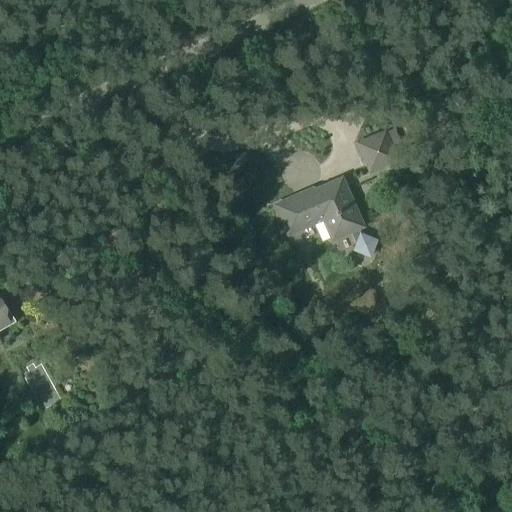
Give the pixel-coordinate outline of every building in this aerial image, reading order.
[(368,143),(375,173),(399,168),(392,138),(368,143)] [(303,194),(276,206),(288,235),(324,219),(333,239),(361,227),(341,181),(304,197),(303,194)] [(361,236),(354,253),(372,260),(379,243),(361,236)] [(0,329),(14,322),(0,298),(0,329)] [(42,377),(46,398),(59,396),(55,375),(42,377)]
